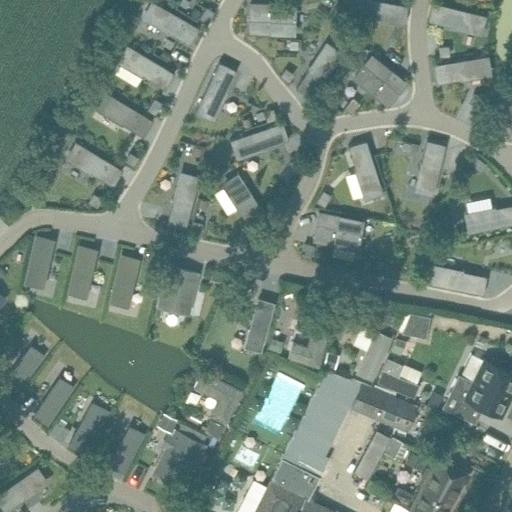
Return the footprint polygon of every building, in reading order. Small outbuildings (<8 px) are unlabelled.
[(386,0),(354,0),(352,12),(404,22),(407,4),(386,0)] [(153,1),(144,17),(189,43),(199,27),(153,1)] [(435,2),(431,20),(481,32),(486,14),(435,2)] [(249,3),(248,32),(293,33),(294,4),(249,3)] [(205,6),(199,17),(206,22),(213,11),(205,6)] [(324,42),(297,86),(312,95),(339,52),(324,42)] [(129,45),(119,61),(164,87),(173,71),(129,45)] [(448,46),(438,46),(439,56),(449,55),(448,46)] [(370,54),(352,77),(387,104),(405,82),(370,54)] [(485,57),(434,65),(437,81),(490,73),(485,57)] [(218,62),(194,111),(212,120),(234,69),(218,62)] [(285,68),(280,76),(287,81),(293,73),(285,68)] [(511,91),(500,96),(511,129),(511,91)] [(108,93),(98,108),(142,135),(152,119),(108,93)] [(474,93),(469,101),(478,105),(481,96),(474,93)] [(153,98),(147,109),(154,113),(160,103),(153,98)] [(352,98),(344,107),(351,112),(358,103),(352,98)] [(490,108),(481,110),(483,120),(492,118),(490,108)] [(271,109),(264,112),(266,120),(274,117),(271,109)] [(279,122),(229,140),(235,158),(286,138),(279,122)] [(427,139),(415,187),(433,192),(445,144),(427,139)] [(77,141),(67,158),(112,185),(123,168),(77,141)] [(364,141),(348,146),(363,197),(381,191),(364,141)] [(129,153),(124,161),(132,166),(137,158),(129,153)] [(476,157),(470,163),(481,171),(486,164),(476,157)] [(289,161),(286,168),(295,172),(298,164),(289,161)] [(179,171),(165,224),(184,230),(198,176),(179,171)] [(238,173),(220,183),(245,223),(261,213),(238,173)] [(322,190),(315,201),(323,206),(330,195),(322,190)] [(92,193),(87,201),(96,207),(101,198),(92,193)] [(511,202),(467,212),(471,231),(511,222),(511,202)] [(318,211),(312,241),(356,250),(362,220),(318,211)] [(193,221),(190,230),(199,232),(201,223),(193,221)] [(36,234),(23,284),(40,288),(53,239),(36,234)] [(303,243),(301,255),(309,256),(311,245),(303,243)] [(79,245),(68,295),(85,299),(96,248),(79,245)] [(121,254),(110,305),(127,308),(138,258),(121,254)] [(433,263),(429,282),(481,295),(485,275),(433,263)] [(168,265),(158,307),(186,314),(197,272),(168,265)] [(213,269),(211,278),(220,280),(222,271),(213,269)] [(257,297),(244,347),(260,351),(273,302),(257,297)] [(409,314),(401,334),(425,339),(429,318),(409,314)] [(292,341),(287,358),(319,367),(332,324),(315,319),(307,345),(292,341)] [(374,330),(355,372),(372,379),(391,337),(374,330)] [(271,337),(268,348),(280,352),(283,340),(271,337)] [(396,339),(390,352),(400,356),(405,343),(403,342),(396,339)] [(30,344),(3,381),(15,391),(43,354),(30,344)] [(327,348),(322,363),(333,366),(338,352),(327,348)] [(458,373),(442,405),(474,421),(482,405),(501,414),(511,390),(511,371),(484,357),(472,380),(458,373)] [(382,369),(377,382),(414,397),(419,385),(416,384),(398,376),(403,364),(387,358),(382,369)] [(203,371),(195,385),(219,397),(211,413),(225,420),(240,390),(203,371)] [(59,376),(34,415),(47,424),(72,385),(59,376)] [(416,404),(413,403),(358,380),(348,403),(406,428),(416,404)] [(433,388),(427,402),(436,407),(443,393),(433,388)] [(92,402),(67,447),(82,455),(107,410),(92,402)] [(62,413),(57,421),(63,425),(68,417),(62,413)] [(162,413),(156,425),(170,432),(176,420),(162,413)] [(209,419),(203,430),(218,438),(223,426),(209,419)] [(162,449),(158,459),(172,466),(164,483),(172,486),(182,491),(205,446),(201,444),(205,436),(181,424),(177,432),(173,430),(170,435),(162,449)] [(129,425),(108,466),(122,473),(143,432),(129,425)] [(392,435),(391,436),(376,429),(367,446),(383,454),(384,452),(401,460),(409,443),(392,435)] [(321,457),(290,441),(281,459),(319,478),(328,460),(321,457)] [(410,451),(405,462),(419,469),(424,458),(410,451)] [(409,508),(416,511),(446,511),(467,472),(436,455),(409,508)] [(253,511),(335,511),(327,508),(332,499),(318,492),(313,501),(308,499),(319,478),(281,459),(274,475),(253,511)] [(373,470),(358,462),(353,471),(368,479),(373,470)] [(36,468),(0,492),(0,506),(4,511),(47,483),(36,468)] [(386,499),(393,485),(372,474),(365,487),(386,499)]
